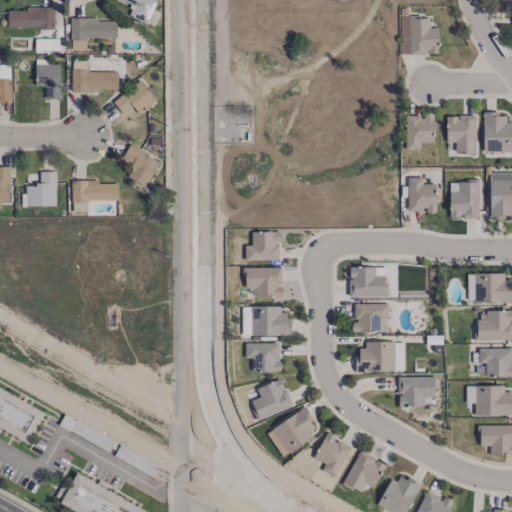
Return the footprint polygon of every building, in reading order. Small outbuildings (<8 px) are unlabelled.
[(127,16),(148,22),(154,0),(121,0),(131,3),(127,16)] [(8,28),(54,27),(53,8),(7,8),(8,28)] [(84,37),(116,37),(116,20),(97,20),(97,15),(70,15),(69,49),(84,49),(84,37)] [(438,54),(439,27),(429,27),(429,17),(404,17),(404,23),(400,23),(399,53),(438,54)] [(117,88),(117,71),(86,71),(86,60),(71,60),(70,91),(99,91),(99,88),(117,88)] [(0,100),(10,101),(10,64),(0,63),(0,100)] [(60,63),(34,64),(35,85),(44,85),(44,99),(60,98),(60,63)] [(138,113),(155,101),(142,81),(113,100),(122,114),(133,106),(138,113)] [(405,149),(420,149),(420,142),(433,142),(433,112),(423,112),(423,115),(405,115),(405,149)] [(511,151),(511,121),(506,121),(506,113),(483,113),(482,151),(511,151)] [(475,114),(458,114),(458,115),(445,116),(446,142),(454,142),(454,152),(477,152),(475,114)] [(130,178),(146,186),(159,159),(128,145),(121,158),(136,165),(130,178)] [(8,166),(0,165),(0,200),(9,201),(8,166)] [(55,205),(55,170),(39,171),(39,185),(25,185),(26,205),(55,205)] [(511,171),(489,172),(488,218),(511,218),(511,209),(511,208),(511,171)] [(422,183),(422,176),(406,176),(407,212),(436,211),(436,183),(422,183)] [(86,200),(117,199),(117,183),(98,183),(98,179),(70,180),(71,211),(86,211),(86,200)] [(277,260),(278,240),(280,241),(280,231),(251,231),(250,245),(244,245),(244,259),(277,260)] [(280,266),(244,267),(245,287),(254,287),(254,296),(281,296),(280,266)] [(386,296),(386,275),(374,275),(375,267),(349,266),(348,296),(386,296)] [(354,302),(353,321),(351,321),(351,331),(387,332),(388,304),(354,302)] [(286,305),(250,305),(250,313),(241,313),(242,335),(286,334),(286,305)] [(485,310),(485,319),(476,319),(476,340),(511,338),(511,333),(511,309),(485,310)] [(356,370),(404,370),(403,341),(364,341),(364,347),(356,348),(356,370)] [(277,342),(244,342),(244,357),(251,357),(251,371),(280,370),(280,361),(278,361),(277,342)] [(511,375),(511,347),(478,348),(478,362),(485,362),(485,375),(511,375)] [(433,376),(397,376),(397,406),(423,406),(423,396),(433,396),(433,376)] [(256,388),(259,397),(250,400),(257,419),(291,406),(281,378),(256,388)] [(465,385),(465,402),(473,402),(474,415),(511,414),(511,399),(510,400),(510,391),(504,391),(503,384),(465,385)] [(0,426),(28,442),(44,411),(0,387),(0,426)] [(286,451),(318,430),(303,407),(271,427),(286,451)] [(511,424),(479,425),(479,445),(489,445),(489,454),(511,453),(511,424)] [(335,476),(350,446),(334,438),(335,435),(326,430),(313,457),(324,463),(321,469),(335,476)] [(287,452),(274,434),(269,438),(282,455),(287,452)] [(364,483),(372,487),(385,464),(360,450),(342,482),(359,492),(364,483)] [(390,511),(404,511),(420,485),(395,471),(377,504),(390,511)] [(73,511),(151,511),(75,473),(69,485),(62,481),(55,495),(61,498),(58,504),(73,511)] [(446,511),(452,501),(426,489),(414,511),(446,511)]
